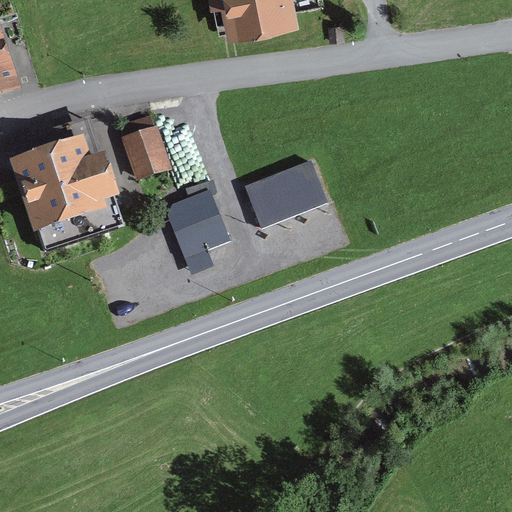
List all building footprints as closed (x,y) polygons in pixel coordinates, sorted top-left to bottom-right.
[(1,0),(0,0),(0,88),(16,83),(0,38),(0,16),(7,14),(1,0)] [(287,0),(218,0),(223,26),(290,14),(287,0)] [(139,177),(175,164),(159,120),(123,133),(139,177)] [(90,133),(16,158),(47,249),(121,223),(90,133)] [(315,168),(253,189),(264,222),(326,200),(315,168)] [(216,178),(189,185),(192,199),(219,193),(216,178)] [(217,214),(172,230),(190,276),(214,267),(207,247),(226,240),(217,214)]
